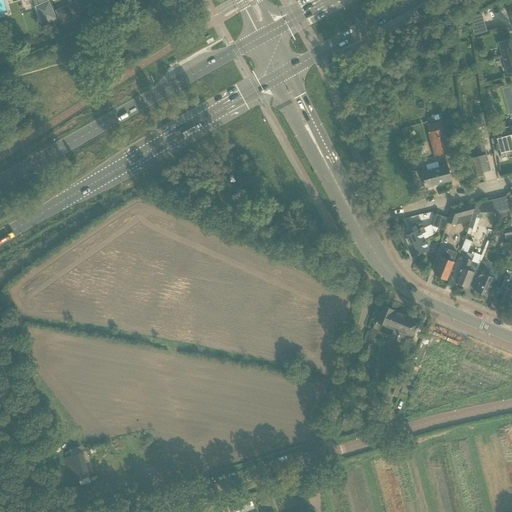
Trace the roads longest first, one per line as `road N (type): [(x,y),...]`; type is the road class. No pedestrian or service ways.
road 1 (unclassified): [(143,511),(511,402)]
road 2 (primary): [(0,240),(276,81)]
road 3 (primary): [(259,41),(0,182)]
road 4 (secondary): [(511,338),(403,288),(338,186)]
road 5 (primary): [(291,72),(417,0)]
road 6 (residential): [(376,213),(511,181)]
road 7 (secondary): [(338,186),(291,72)]
road 8 (secondary): [(276,81),(338,186)]
